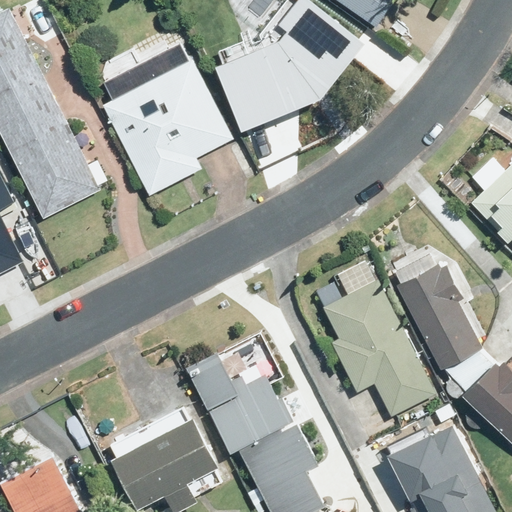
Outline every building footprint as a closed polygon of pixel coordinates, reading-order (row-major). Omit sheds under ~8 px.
[(295,0),(283,16),(288,21),(279,32),(219,56),(247,125),(327,92),(371,35),(324,0),(295,0)] [(345,0),(378,24),(395,0),(345,0)] [(12,4),(0,10),(0,124),(1,126),(59,97),(12,4)] [(109,84),(115,97),(106,101),(152,192),(205,166),(199,154),(236,135),(195,55),(191,57),(185,45),(164,56),(170,69),(145,82),(138,68),(109,84)] [(1,126),(0,126),(0,137),(5,135),(47,216),(104,187),(101,181),(109,178),(99,158),(91,162),(59,97),(1,126)] [(511,163),(474,199),(511,239),(511,163)] [(334,338),(360,389),(378,380),(394,412),(437,390),(381,277),(378,278),(367,257),(339,270),(350,293),(326,305),(342,335),(334,338)] [(464,301),(470,299),(449,261),(444,263),(442,259),(400,282),(444,367),(446,365),(461,380),(489,352),(483,345),(485,342),(464,301)] [(467,390),(511,436),(511,359),(508,356),(505,360),(502,357),(498,360),(489,352),(461,380),(469,388),(467,390)] [(297,432),(322,419),(308,389),(281,402),(266,372),(212,399),(237,449),(291,422),(297,432)] [(452,401),(437,407),(442,419),(457,413),(452,401)] [(199,491),(227,477),(220,463),(223,461),(197,413),(192,415),(186,404),(114,441),(120,453),(117,455),(143,503),(170,490),(180,508),(202,497),(199,491)] [(418,438),(420,443),(398,454),(414,488),(412,490),(418,503),(412,506),(415,511),(498,511),(456,420),(418,438)] [(83,511),(53,452),(1,479),(18,511),(83,511)]
